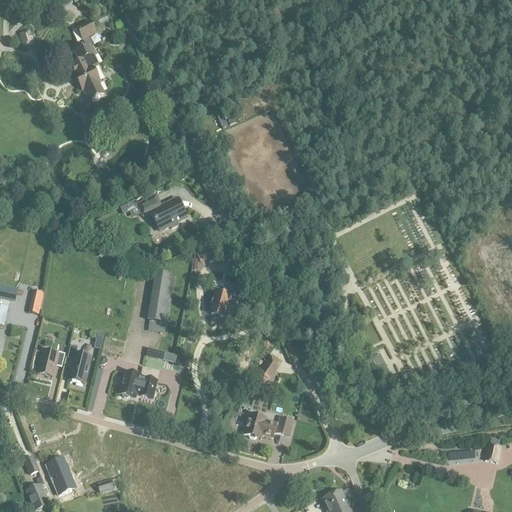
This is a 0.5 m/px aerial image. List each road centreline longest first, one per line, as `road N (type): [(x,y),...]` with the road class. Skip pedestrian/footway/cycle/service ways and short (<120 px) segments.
road 1 (track): [(344,458),(114,0)]
road 2 (residential): [(290,475),(0,396)]
road 3 (residential): [(511,377),(398,435)]
road 4 (unknown): [(58,511),(10,399)]
